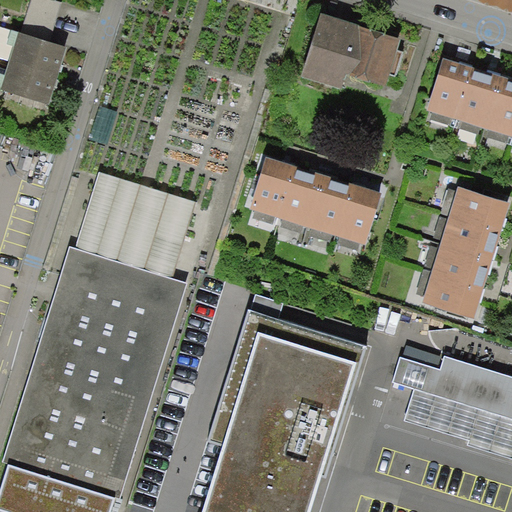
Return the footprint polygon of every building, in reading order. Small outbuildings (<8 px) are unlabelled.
[(53,1),(48,0),(32,0),(23,35),(51,44),(61,4),(53,1)] [(319,14),(300,73),(345,88),(349,75),(384,87),(399,39),(319,14)] [(1,90),(48,104),(65,48),(51,44),(23,35),(18,34),(1,90)] [(511,78),(444,55),(427,105),(511,134),(511,78)] [(246,209),(362,241),(376,191),(260,158),(246,209)] [(125,511),(221,210),(92,169),(0,466),(0,511),(125,511)] [(419,296),(468,313),(506,202),(457,185),(419,296)] [(318,511),(373,345),(248,307),(185,511),(318,511)] [(440,366),(401,353),(392,378),(415,385),(404,418),(511,453),(511,374),(445,352),(440,366)]
